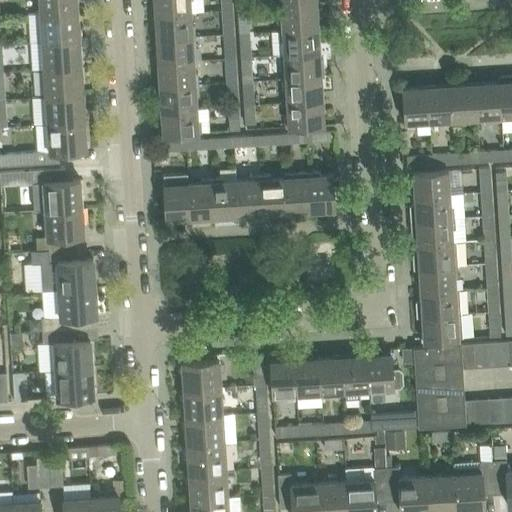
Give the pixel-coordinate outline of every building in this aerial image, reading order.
[(40,0),(41,14),(78,11),(77,0),(40,0)] [(156,7),(156,14),(190,12),(189,0),(155,0),(155,5),(153,6),(153,7),(156,7)] [(231,0),(220,0),(221,10),(232,10),(231,0)] [(236,0),(237,9),(248,8),(247,0),(236,0)] [(280,19),(280,30),(320,28),(319,27),(318,27),(318,13),(320,13),(320,12),(317,12),(317,4),(282,6),(283,19),(280,19)] [(248,8),(237,9),(239,28),(249,27),(248,8)] [(232,10),(221,10),(222,29),(233,28),(232,10)] [(41,14),(43,41),(80,39),(78,11),(41,14)] [(157,38),(196,36),(195,24),(191,25),(190,12),(156,14),(157,22),(154,22),(154,23),(157,23),(158,38),(157,38)] [(284,41),(285,54),(320,52),(319,44),(322,44),(322,43),(320,43),(319,29),(320,29),(320,28),(280,30),(281,41),(284,41)] [(159,55),(159,62),(193,60),(192,47),(197,47),(196,36),(157,38),(158,39),(159,53),(156,53),(156,55),(159,55)] [(250,37),(239,38),(240,57),(251,56),(250,37)] [(43,41),(44,69),(81,66),(80,39),(43,41)] [(234,39),(223,39),(224,58),(235,57),(234,39)] [(286,67),(283,67),(283,78),(322,76),(325,76),(324,59),(320,59),(320,52),(285,54),(286,67)] [(240,57),(242,81),(253,80),(251,56),(240,57)] [(235,57),(224,58),(225,77),(236,76),(235,57)] [(161,86),(160,86),(199,84),(198,72),(194,72),(193,60),(159,62),(160,70),(157,70),(157,71),(160,71),(161,86)] [(44,69),(46,96),(83,94),(81,66),(44,69)] [(502,119),(502,120),(511,119),(511,75),(499,77),(499,80),(502,119)] [(287,90),(288,102),(323,100),(322,93),(325,93),(325,91),(322,91),(321,77),(322,77),(322,76),(283,78),(284,90),(287,90)] [(483,82),(475,83),(478,117),(490,117),(490,120),(502,119),(499,80),(499,81),(484,82),(484,80),(483,80),(483,82)] [(452,83),(451,83),(454,123),(465,123),(464,118),(478,117),(475,83),(468,83),(468,81),(466,81),(467,83),(452,84),(452,83)] [(435,86),(428,86),(430,121),(442,120),(443,124),(454,123),(451,83),(451,84),(436,85),(436,83),(435,83),(435,86)] [(162,102),(162,110),(196,108),(195,96),(200,95),(199,84),(160,86),(160,87),(161,87),(162,102),(159,102),(159,103),(162,102)] [(430,121),(428,86),(420,87),(420,84),(418,84),(419,86),(404,87),(403,87),(405,126),(417,126),(417,121),(430,121)] [(253,86),(242,86),(243,105),(254,104),(253,86)] [(237,87),(226,87),(227,106),(238,105),(237,87)] [(46,96),(48,124),(85,121),(83,94),(46,96)] [(323,100),(288,102),(289,115),(285,115),(286,127),(325,124),(325,123),(324,123),(323,109),(326,109),(326,108),(323,108),(323,100)] [(254,104),(243,105),(245,123),(255,122),(254,104)] [(238,105),(227,106),(228,118),(239,117),(238,105)] [(196,108),(162,110),(163,118),(160,118),(160,119),(163,119),(164,133),(163,134),(163,135),(202,132),(201,120),(197,121),(196,108)] [(85,121),(48,124),(50,150),(0,153),(0,165),(59,162),(59,151),(87,149),(85,121)] [(330,129),(311,130),(312,142),(331,141),(330,129)] [(303,131),(282,132),(282,142),(304,141),(303,131)] [(282,132),(263,133),(264,144),(282,142),(282,132)] [(253,134),(234,135),(235,145),(253,144),(253,134)] [(235,145),(234,135),(213,136),(213,147),(235,145)] [(205,138),(186,139),(187,149),(205,148),(205,138)] [(187,149),(186,139),(167,141),(168,150),(187,149)] [(498,149),(480,151),(480,161),(499,160),(498,149)] [(480,151),(461,152),(462,162),(480,161),(480,151)] [(441,153),(432,154),(433,164),(441,164),(451,163),(451,152),(441,153)] [(426,154),(407,155),(407,166),(426,165),(426,154)] [(45,168),(32,169),(33,182),(35,209),(45,209),(83,206),(81,178),(66,179),(65,167),(45,168)] [(452,169),(411,171),(408,171),(409,186),(412,188),(414,188),(414,196),(449,193),(448,180),(453,180),(452,169)] [(494,170),(496,191),(507,190),(506,169),(494,170)] [(297,176),(285,177),(287,212),(295,211),(295,214),(296,214),(296,211),(310,211),(308,171),(297,172),(297,176)] [(319,171),(308,171),(310,211),(311,211),(312,211),(312,210),(326,210),(326,212),(328,212),(328,210),(333,209),(334,212),(335,212),(333,174),(320,175),(319,171)] [(480,172),(481,191),(491,191),(490,171),(480,172)] [(272,173),(260,174),(263,214),(264,214),(278,213),(278,215),(280,215),(280,212),(287,212),(285,177),(272,177),(272,173)] [(164,175),(167,220),(168,220),(182,219),(182,221),(184,221),(184,219),(191,218),(189,183),(188,174),(164,175)] [(250,179),(237,180),(239,215),(247,215),(247,217),(249,217),(248,215),(262,214),(263,214),(260,174),(249,175),(250,179)] [(224,176),(213,177),(215,217),(216,217),(230,216),(230,218),(232,218),(231,216),(239,215),(237,180),(224,181),(224,176)] [(202,182),(189,183),(191,218),(199,218),(199,220),(200,220),(200,218),(215,217),(213,177),(201,178),(202,182)] [(507,190),(496,191),(497,209),(508,208),(507,190)] [(481,191),(482,215),(493,214),(491,191),(481,191)] [(410,207),(411,220),(455,217),(454,206),(450,206),(449,193),(414,196),(415,204),(413,204),(410,207)] [(37,237),(37,250),(71,248),(70,236),(85,235),(83,206),(45,209),(47,236),(37,237)] [(454,217),(411,220),(412,234),(415,237),(417,236),(417,244),(451,241),(452,241),(456,241),(455,217),(454,217)] [(493,220),(483,221),(484,239),(494,238),(493,220)] [(509,220),(498,221),(499,238),(510,238),(509,220)] [(494,238),(484,239),(485,257),(495,256),(494,238)] [(510,238),(499,238),(500,256),(511,256),(510,238)] [(413,255),(414,268),(458,265),(456,241),(417,244),(418,252),(415,252),(413,255)] [(37,250),(32,250),(32,263),(41,263),(43,289),(59,288),(96,286),(94,258),(72,260),(71,248),(37,250)] [(420,284),(420,292),(455,289),(454,276),(458,276),(458,265),(414,268),(414,269),(419,268),(420,283),(417,283),(418,285),(420,284)] [(511,267),(501,268),(502,286),(511,285),(511,267)] [(496,268),(486,269),(487,287),(497,286),(496,268)] [(511,285),(502,286),(503,304),(511,303),(511,285)] [(42,316),(43,329),(76,327),(75,315),(98,314),(96,286),(59,288),(60,315),(42,316)] [(497,286),(487,287),(488,305),(499,304),(497,286)] [(416,303),(417,316),(461,313),(459,289),(455,289),(420,292),(421,300),(419,300),(416,303)] [(461,313),(417,316),(417,317),(422,317),(423,331),(421,332),(421,333),(423,333),(424,339),(421,339),(421,340),(441,339),(458,338),(462,338),(461,324),(461,313)] [(499,316),(489,317),(490,335),(490,336),(500,335),(499,316)] [(54,342),(56,369),(93,367),(91,338),(77,339),(76,327),(43,329),(44,343),(54,342)] [(510,340),(498,341),(499,365),(511,364),(510,340)] [(498,341),(486,342),(487,366),(499,365),(498,341)] [(486,342),(474,343),(475,367),(487,366),(486,342)] [(463,367),(461,343),(414,347),(415,361),(418,408),(419,426),(467,423),(465,399),(463,367)] [(475,367),(474,343),(461,343),(463,367),(475,367)] [(414,347),(404,347),(405,362),(415,361),(414,347)] [(381,349),(367,350),(370,393),(381,392),(381,388),(394,387),(400,386),(403,383),(402,372),(399,369),(393,369),(392,350),(391,350),(391,353),(384,353),(384,352),(381,349)] [(352,355),(344,356),(346,394),(346,399),(359,398),(359,394),(370,393),(367,350),(354,351),(351,354),(352,355)] [(321,356),(320,356),(322,396),(346,394),(344,356),(336,356),(336,353),(335,353),(335,356),(321,357),(321,356)] [(252,356),(254,384),(266,383),(265,355),(252,356)] [(303,358),(296,359),(298,393),(311,393),(311,397),(322,396),(320,356),(319,356),(319,357),(305,358),(305,355),(303,355),(303,358)] [(298,393),(296,359),(288,359),(288,356),(287,356),(287,359),(273,360),(273,359),(271,359),(274,399),(285,398),(285,394),(298,393)] [(183,361),(185,389),(221,387),(220,358),(183,361)] [(93,367),(56,369),(58,397),(95,395),(93,367)] [(13,371),(15,400),(29,399),(27,370),(13,371)] [(0,372),(0,400),(9,400),(7,372),(0,372)] [(185,389),(186,416),(223,414),(221,387),(185,389)] [(267,392),(256,393),(257,412),(269,411),(268,392),(267,392)] [(511,396),(501,397),(503,421),(511,420),(511,396)] [(501,397),(489,398),(491,421),(503,421),(501,397)] [(489,398),(477,399),(479,422),(491,421),(489,398)] [(479,422),(477,399),(465,399),(467,423),(479,422)] [(418,408),(371,411),(371,419),(372,429),(377,429),(384,428),(419,426),(418,408)] [(269,411),(257,412),(259,431),(270,431),(269,411)] [(186,416),(188,444),(225,442),(223,414),(186,416)] [(366,419),(347,420),(348,431),(367,430),(366,419)] [(347,420),(328,422),(329,433),(348,431),(347,420)] [(318,422),(300,423),(300,435),(319,433),(318,422)] [(300,423),(281,425),(281,436),(300,435),(300,423)] [(377,434),(375,434),(375,443),(385,442),(384,431),(384,428),(377,429),(377,434)] [(404,429),(384,431),(385,442),(386,449),(406,447),(404,429)] [(451,440),(451,429),(431,430),(432,441),(451,440)] [(326,449),(346,448),(345,437),(326,438),(326,449)] [(188,444),(190,471),(227,469),(225,442),(188,444)] [(116,444),(98,445),(99,455),(117,454),(116,444)] [(505,445),(494,446),(494,458),(505,457),(505,445)] [(88,446),(50,448),(50,456),(52,486),(64,485),(62,458),(89,457),(89,456),(88,446)] [(271,447),(260,448),(261,467),(272,466),(271,447)] [(375,468),(346,469),(347,480),(348,511),(377,511),(376,501),(388,500),(386,467),(385,447),(374,447),(375,468)] [(50,456),(37,457),(39,486),(52,486),(50,456)] [(507,459),(493,460),(496,493),(508,493),(509,507),(511,506),(511,469),(508,470),(507,459)] [(453,463),(454,473),(456,510),(485,508),(484,494),(496,493),(493,460),(453,463)] [(272,466),(261,467),(262,487),(273,487),(272,466)] [(400,466),(386,467),(388,500),(400,499),(400,511),(421,511),(429,511),(426,475),(400,477),(400,466)] [(190,471),(191,499),(228,496),(227,469),(190,471)] [(320,511),(319,482),(292,484),(291,473),(278,474),(280,507),(292,506),(292,511),(320,511)] [(454,473),(426,475),(429,511),(456,510),(454,473)] [(348,511),(347,480),(319,482),(320,511),(348,511)] [(12,491),(0,491),(0,511),(14,511),(13,501),(12,491)] [(120,511),(120,495),(91,496),(92,511),(120,511)] [(92,511),(91,496),(63,498),(63,511),(92,511)] [(229,511),(228,496),(191,499),(192,511),(229,511)] [(42,511),(42,500),(13,501),(14,511),(42,511)] [(264,503),(264,511),(274,511),(274,502),(264,503)]
